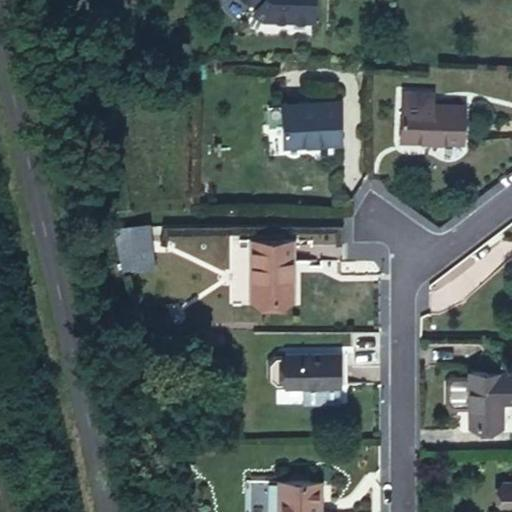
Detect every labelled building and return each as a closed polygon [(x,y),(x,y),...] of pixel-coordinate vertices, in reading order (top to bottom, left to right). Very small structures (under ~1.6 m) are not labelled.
[(265,13),(275,19),(326,20),(326,0),(254,0),(268,8),(265,13)] [(403,90),(402,95),(423,96),(423,103),(431,103),(432,91),(403,90)] [(462,141),(464,105),(423,103),(423,96),(402,95),(400,139),(462,141)] [(338,101),(282,103),(284,144),(340,141),(338,101)] [(154,263),(148,224),(114,224),(119,246),(127,244),(132,265),(154,263)] [(292,299),(293,244),(282,244),(282,239),(250,239),(250,299),(292,299)] [(132,265),(127,244),(119,246),(124,266),(132,265)] [(347,366),(347,352),(286,353),(286,355),(276,356),(270,362),(270,378),(276,384),(286,384),(286,386),(340,385),(340,366),(347,366)] [(511,370),(469,371),(469,426),(502,425),(501,401),(511,400),(511,370)] [(319,510),(320,481),(279,480),(278,511),(328,511),(329,510),(319,510)] [(502,506),(511,506),(511,480),(502,481),(502,506)]
